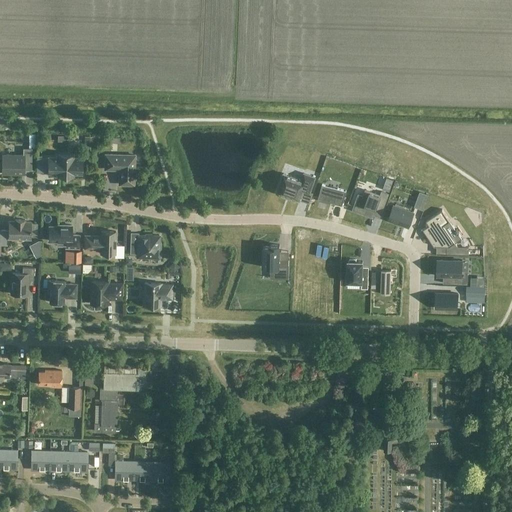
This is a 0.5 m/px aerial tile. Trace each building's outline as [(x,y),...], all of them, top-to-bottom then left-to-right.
[(2,157),(0,157),(0,171),(2,171),(2,174),(24,174),(24,170),(31,170),(32,148),(23,148),(23,155),(2,155),(2,157)] [(58,176),(73,176),(73,174),(82,174),(82,158),(73,158),(73,155),(58,154),(58,158),(48,158),(48,173),(58,173),(58,176)] [(120,170),(119,184),(134,185),(135,155),(105,154),(105,169),(120,170)] [(277,192),(277,193),(278,192),(299,200),(300,201),(300,200),(300,199),(303,191),(309,193),(310,192),(315,177),(304,173),(301,180),(284,174),(284,173),(283,173),(283,174),(277,192)] [(322,184),(318,200),(330,203),(330,202),(342,205),(346,191),(322,184)] [(359,195),(353,210),(371,216),(374,209),(376,210),(377,206),(383,208),(389,194),(382,192),(380,196),(366,191),(364,197),(359,195)] [(393,205),(388,220),(408,227),(414,213),(402,209),(403,207),(396,204),(395,206),(393,205)] [(429,225),(423,229),(426,234),(434,246),(437,246),(447,246),(446,253),(468,254),(469,246),(458,246),(455,242),(462,238),(458,233),(459,232),(456,228),(456,229),(442,209),(426,220),(429,225)] [(30,238),(31,222),(25,222),(25,220),(15,220),(15,221),(9,221),(8,231),(0,230),(0,244),(6,245),(6,238),(30,238)] [(49,226),(49,241),(66,242),(66,247),(78,248),(79,235),(72,235),(72,225),(62,225),(62,226),(49,226)] [(85,235),(84,248),(100,249),(100,253),(115,253),(116,231),(101,231),(101,237),(98,237),(98,236),(85,235)] [(145,235),(143,235),(131,235),(130,253),(137,253),(137,257),(159,257),(159,250),(160,249),(160,244),(159,243),(159,236),(153,236),(151,234),(146,234),(145,235)] [(264,246),(263,267),(271,267),(271,278),(288,278),(288,259),(279,259),(279,251),(280,245),(270,244),(270,246),(264,246)] [(82,249),(67,249),(67,262),(82,262),(82,249)] [(294,267),(293,281),(306,281),(307,274),(315,275),(315,278),(316,278),(317,250),(301,249),(301,267),(294,267)] [(317,250),(316,278),(325,278),(325,285),(338,285),(338,271),(331,271),(332,253),(317,253),(317,250)] [(348,261),(347,281),(362,282),(361,288),(368,288),(368,276),(362,275),(362,266),(363,262),(356,261),(356,259),(349,259),(349,261),(348,261)] [(437,260),(437,276),(443,276),(454,276),(454,283),(468,284),(468,270),(462,270),(462,261),(437,260)] [(84,264),(84,272),(92,272),(92,264),(84,264)] [(12,273),(11,294),(27,295),(28,279),(33,280),(34,268),(28,268),(28,273),(12,273)] [(381,270),(380,294),(390,294),(391,270),(381,270)] [(64,281),(49,281),(48,294),(50,294),(49,302),(63,303),(64,297),(68,297),(68,298),(76,298),(76,284),(64,284),(64,281)] [(108,282),(92,281),(91,304),(107,304),(107,298),(121,298),(121,284),(108,283),(108,282)] [(144,283),(144,305),(160,306),(160,298),(171,298),(172,285),(161,285),(161,283),(144,283)] [(467,286),(466,296),(485,296),(485,287),(467,286)] [(436,293),(436,308),(457,309),(458,294),(436,293)] [(0,363),(0,382),(2,382),(2,378),(24,378),(24,366),(18,366),(10,365),(10,364),(0,363)] [(103,388),(117,388),(137,389),(146,389),(147,368),(138,368),(138,373),(104,372),(103,388)] [(39,371),(38,385),(53,385),(53,387),(62,387),(62,370),(45,370),(45,372),(39,371)] [(166,373),(165,390),(165,398),(175,398),(175,373),(166,373)] [(70,387),(70,408),(69,416),(80,416),(81,388),(70,387)] [(116,400),(117,388),(103,388),(103,400),(102,400),(101,424),(94,424),(94,432),(116,433),(117,400),(116,400)] [(162,421),(178,421),(178,412),(162,412),(162,421)] [(178,422),(167,422),(167,433),(178,434),(178,422)] [(0,449),(0,467),(7,468),(16,468),(17,450),(0,449)] [(50,469),(50,451),(32,450),(31,469),(34,469),(48,469),(50,469)] [(68,452),(50,451),(50,469),(60,469),(68,470),(68,452)] [(87,452),(68,452),(68,470),(75,470),(87,470),(87,452)] [(134,479),(134,461),(115,461),(115,479),(134,479)] [(152,462),(134,461),(134,479),(152,480),(152,462)] [(171,462),(152,462),(152,480),(170,480),(171,462)]
